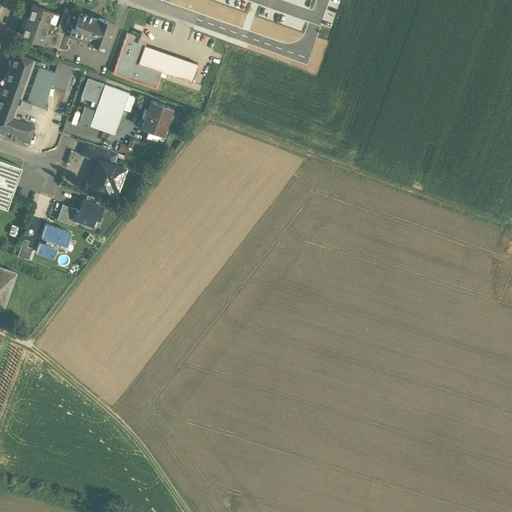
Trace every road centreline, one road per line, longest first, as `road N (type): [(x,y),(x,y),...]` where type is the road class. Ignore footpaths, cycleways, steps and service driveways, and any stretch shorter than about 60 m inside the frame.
road 1 (track): [(27,335),(212,118),(511,228)]
road 2 (track): [(0,327),(27,335),(118,410),(198,511)]
road 3 (residential): [(136,0),(301,56)]
